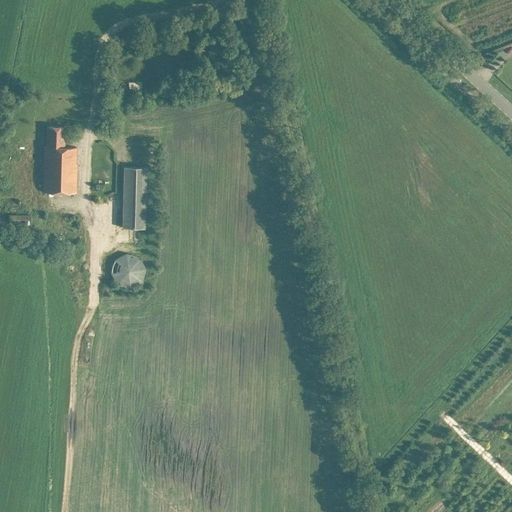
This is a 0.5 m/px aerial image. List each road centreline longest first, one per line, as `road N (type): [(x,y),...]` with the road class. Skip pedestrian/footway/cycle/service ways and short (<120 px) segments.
road 1 (track): [(263,0),(372,511)]
road 2 (tertiary): [(511,114),(386,0)]
